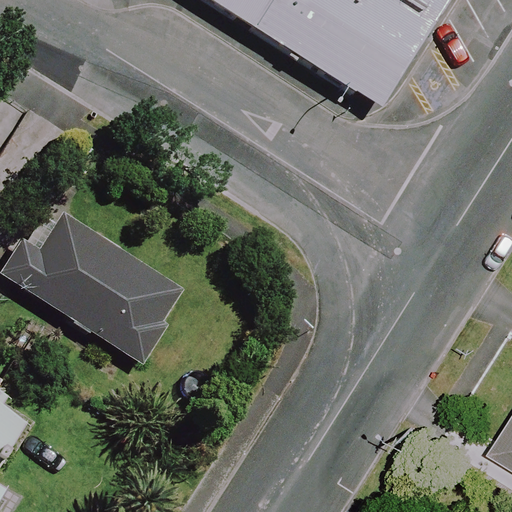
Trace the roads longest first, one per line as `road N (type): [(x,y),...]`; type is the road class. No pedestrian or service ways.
road 1 (residential): [(432,258),(3,0)]
road 2 (residential): [(273,511),(432,258)]
road 3 (residential): [(432,258),(511,137)]
